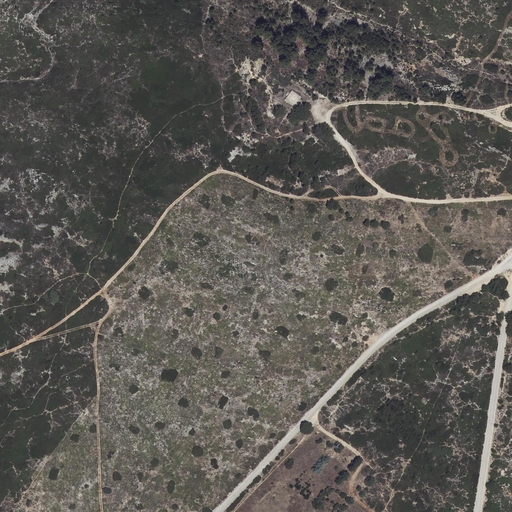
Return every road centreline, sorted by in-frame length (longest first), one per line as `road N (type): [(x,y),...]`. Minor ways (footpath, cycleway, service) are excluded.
road 1 (track): [(511,105),(366,97),(327,106),(377,193),(278,191),(216,168),(173,200),(102,290),(30,341),(0,351)]
road 2 (track): [(102,511),(96,323)]
road 3 (track): [(378,188),(417,201),(511,198)]
road 4 (track): [(373,511),(350,489),(360,456),(311,414)]
